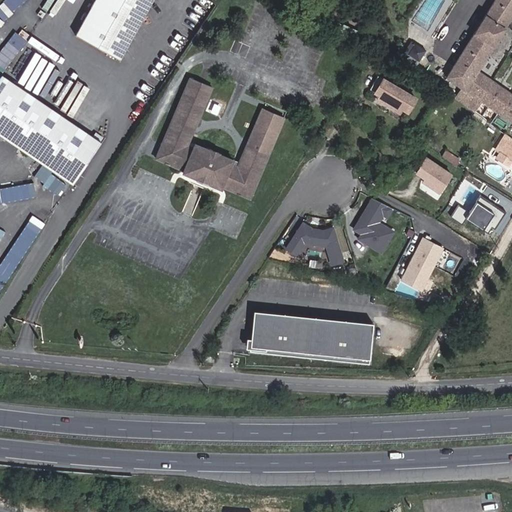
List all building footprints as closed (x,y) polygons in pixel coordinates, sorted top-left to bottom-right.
[(1,0),(0,1),(0,26),(11,10),(24,2),(25,0),(1,0)] [(117,59),(149,0),(90,0),(72,34),(117,59)] [(483,101),(511,121),(511,94),(477,70),(511,15),(511,0),(495,0),(446,76),(475,96),(483,101)] [(420,57),(427,47),(417,40),(410,51),(420,57)] [(420,57),(410,51),(407,55),(417,62),(420,57)] [(0,136),(70,184),(99,142),(0,75),(0,136)] [(405,112),(413,99),(377,75),(368,88),(378,94),(400,108),(405,112)] [(221,185),(249,196),(282,116),(260,106),(237,162),(231,160),(233,155),(219,150),(219,149),(209,144),(209,145),(194,140),(193,144),(187,142),(210,85),(187,76),(154,157),(182,169),(181,171),(196,177),(195,178),(205,182),(206,181),(220,187),(221,185)] [(397,113),(400,108),(378,94),(375,98),(397,113)] [(468,106),(475,112),(483,101),(475,96),(468,106)] [(508,164),(511,160),(511,138),(508,135),(504,132),(494,148),(498,151),(495,156),(508,164)] [(456,156),(445,149),(441,156),(452,163),(456,156)] [(456,172),(426,155),(415,173),(425,178),(422,183),(443,195),(456,172)] [(38,170),(29,184),(33,187),(35,184),(40,187),(47,176),(38,170)] [(0,200),(18,198),(16,187),(0,189),(0,200)] [(394,208),(372,195),(352,230),(361,235),(358,240),(382,254),(396,230),(384,223),(394,208)] [(345,262),(334,226),(325,231),(313,228),(304,221),(287,248),(297,256),(306,244),(327,248),(332,265),(345,262)] [(495,230),(490,241),(496,244),(505,228),(495,223),(492,228),(495,230)] [(0,264),(0,291),(37,231),(25,224),(0,264)] [(445,246),(423,235),(402,280),(424,291),(445,246)] [(249,351),(367,364),(372,324),(253,311),(249,351)]
